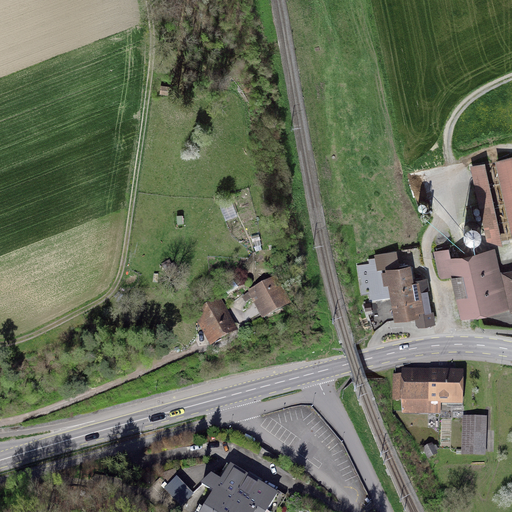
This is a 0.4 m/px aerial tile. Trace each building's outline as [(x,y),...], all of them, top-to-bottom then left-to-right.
[(511,158),(473,167),(488,239),(500,242),(511,239),(511,158)] [(466,233),(468,236),(472,238),(475,237),(479,235),(480,232),(481,228),(478,224),(474,222),(469,223),(466,226),(465,229),(466,233)] [(395,250),(380,252),(381,260),(396,258),(395,250)] [(450,261),(447,250),(436,253),(441,278),(453,276),(462,314),(501,305),(489,252),(450,261)] [(170,260),(161,265),(170,281),(179,276),(170,260)] [(408,265),(378,270),(380,281),(383,298),(364,302),(373,328),(388,316),(416,311),(418,324),(433,321),(425,279),(411,282),(408,265)] [(275,280),(254,292),(265,312),(283,302),(280,295),(282,293),(275,280)] [(221,288),(228,298),(239,291),(232,281),(221,288)] [(214,300),(197,309),(214,340),(231,331),(214,300)] [(464,366),(401,366),(401,411),(442,411),(442,402),(464,402),(464,366)] [(490,414),(462,414),(461,454),(489,455),(490,414)] [(432,440),(423,445),(428,456),(438,452),(432,440)] [(197,511),(252,511),(254,511),(255,511),(262,511),(277,492),(230,462),(219,479),(210,473),(199,483),(211,491),(197,511)] [(166,486),(182,502),(192,492),(177,476),(166,486)]
